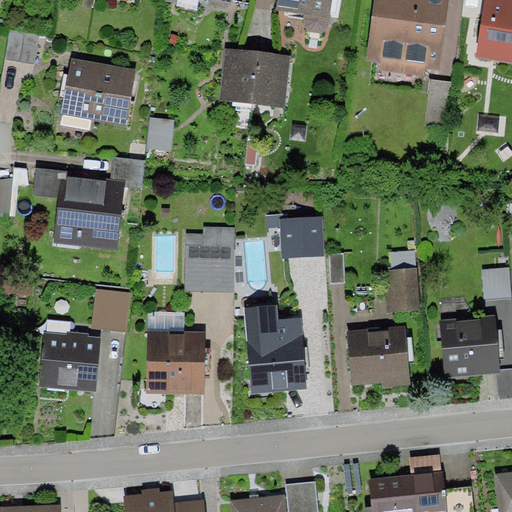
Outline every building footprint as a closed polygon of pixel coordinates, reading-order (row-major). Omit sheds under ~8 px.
[(333,0),(278,0),(278,8),(309,13),(307,28),(328,31),(333,0)] [(450,0),(375,0),(368,59),(441,68),(450,0)] [(511,4),(488,1),(481,57),(511,60),(511,4)] [(38,35),(8,33),(6,61),(36,63),(38,35)] [(255,52),(227,50),(223,101),(252,103),(255,52)] [(280,54),(255,52),(252,103),(276,105),(280,54)] [(104,64),(73,62),(68,128),(92,130),(93,121),(128,123),(132,76),(103,74),(104,64)] [(145,161),(116,159),(114,181),(143,183),(145,161)] [(0,177),(0,210),(12,211),(13,178),(0,177)] [(121,183),(62,179),(58,240),(80,242),(82,225),(118,228),(121,183)] [(319,226),(283,227),(284,255),(320,255),(319,226)] [(187,250),(188,290),(233,289),(232,249),(187,250)] [(419,270),(392,270),(393,310),(419,310),(419,270)] [(130,293),(95,292),(93,329),(127,331),(130,293)] [(249,310),(251,387),(302,386),(301,325),(276,325),(275,310),(249,310)] [(496,324),(443,325),(444,373),(497,372),(496,324)] [(406,333),(351,334),(352,378),(384,377),(384,384),(406,384),(406,333)] [(203,336),(147,336),(147,392),(204,391),(203,336)] [(99,341),(45,339),(43,382),(97,384),(99,341)] [(410,481),(375,484),(377,511),(470,511),(468,485),(440,488),(437,456),(408,459),(410,481)] [(511,511),(511,473),(493,476),(496,511),(511,511)] [(284,487),(285,499),(285,511),(317,511),(316,484),(284,487)] [(174,511),(174,497),(125,501),(126,511),(174,511)] [(285,511),(285,499),(228,503),(228,511),(285,511)]
